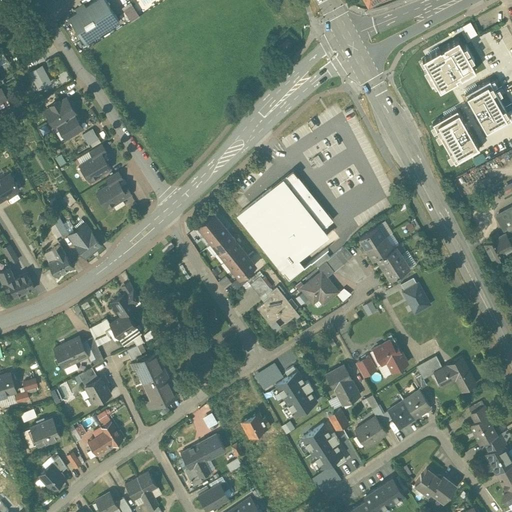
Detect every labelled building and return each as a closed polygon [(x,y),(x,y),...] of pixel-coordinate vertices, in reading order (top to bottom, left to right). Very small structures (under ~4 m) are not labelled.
[(105,0),(94,0),(68,17),(84,43),(119,21),(105,0)] [(131,3),(122,9),(130,22),(139,17),(131,3)] [(13,13),(2,20),(6,29),(18,22),(13,13)] [(287,38),(280,45),(284,49),(292,42),(287,38)] [(427,67),(423,69),(426,73),(429,79),(431,83),(435,81),(435,82),(432,84),(435,90),(439,88),(439,90),(457,80),(456,78),(459,76),(461,78),(475,70),(471,61),(474,59),(470,53),(467,55),(466,53),(469,51),(466,45),(463,47),(458,39),(443,47),(444,48),(440,50),(440,49),(422,59),(423,60),(419,62),(423,68),(426,66),(427,67)] [(6,50),(0,53),(0,65),(11,60),(6,50)] [(42,67),(38,69),(36,67),(33,69),(35,71),(34,71),(33,69),(30,71),(38,86),(50,80),(42,67)] [(511,119),(489,79),(465,93),(487,133),(511,119)] [(66,97),(59,101),(58,100),(50,104),(51,106),(45,110),(54,126),(57,124),(74,114),(76,113),(69,102),(66,97)] [(457,109),(432,123),(433,125),(430,127),(434,133),(437,131),(438,134),(435,136),(438,142),(442,140),(450,154),(447,156),(450,162),(453,160),(455,163),(479,149),(457,109)] [(74,114),(57,124),(66,138),(80,129),(82,128),(74,114)] [(88,145),(100,140),(94,127),(83,132),(88,145)] [(107,151),(102,143),(89,151),(92,157),(101,152),(102,154),(107,151)] [(92,157),(80,164),(90,180),(92,178),(94,179),(97,177),(97,175),(98,175),(99,176),(100,175),(99,174),(110,167),(102,154),(101,152),(92,157)] [(241,212),(238,214),(288,279),(305,266),(300,259),(329,235),(322,226),(331,219),(303,183),(293,171),(241,212)] [(10,173),(0,179),(0,199),(19,188),(10,173)] [(117,179),(96,192),(106,207),(108,206),(111,206),(113,205),(114,202),(121,198),(122,199),(124,198),(131,194),(125,184),(121,186),(117,179)] [(70,191),(64,196),(70,204),(76,199),(70,191)] [(213,205),(199,216),(203,221),(213,213),(214,213),(218,210),(213,205)] [(511,207),(497,215),(506,232),(505,232),(508,237),(508,238),(511,235),(511,207)] [(203,221),(198,225),(205,234),(221,222),(214,213),(213,213),(203,221)] [(63,223),(59,217),(53,220),(61,234),(67,231),(63,223)] [(70,221),(67,220),(63,223),(67,231),(69,234),(74,230),(72,227),(72,225),(70,221)] [(69,234),(68,235),(74,243),(91,231),(85,222),(74,230),(69,234)] [(221,222),(205,234),(212,242),(227,230),(221,222)] [(378,225),(359,237),(366,248),(385,236),(378,225)] [(227,230),(212,242),(218,251),(234,239),(227,230)] [(91,231),(74,243),(85,257),(101,244),(91,231)] [(505,232),(484,244),(492,260),(511,248),(511,245),(508,238),(508,237),(505,232)] [(385,236),(366,248),(373,259),(376,257),(392,247),(385,236)] [(234,239),(218,251),(225,260),(241,247),(234,239)] [(9,244),(2,249),(12,265),(19,261),(9,244)] [(72,266),(60,244),(51,249),(56,258),(48,262),(55,276),(72,266)] [(352,256),(344,245),(343,246),(339,249),(348,260),(352,256)] [(392,247),(376,257),(383,268),(402,256),(395,245),(392,247)] [(241,247),(225,260),(232,268),(248,256),(241,247)] [(348,260),(339,249),(335,253),(343,263),(348,260)] [(325,260),(330,257),(326,252),(313,262),(317,267),(325,260)] [(343,263),(335,253),(330,257),(338,267),(343,263)] [(248,256),(232,268),(239,276),(239,277),(246,271),(255,264),(248,256)] [(402,256),(383,268),(390,279),(409,267),(402,256)] [(338,267),(330,257),(325,260),(334,271),(338,267)] [(334,271),(325,260),(317,267),(321,271),(326,277),(334,271)] [(266,265),(261,269),(272,282),(277,278),(266,265)] [(246,271),(239,277),(239,276),(232,282),(236,288),(250,277),(246,271)] [(321,271),(301,287),(308,296),(314,292),(323,302),(337,291),(326,277),(321,271)] [(27,272),(4,282),(7,290),(11,288),(15,296),(34,288),(27,272)] [(270,287),(260,275),(250,283),(260,295),(270,287)] [(404,288),(415,282),(413,277),(401,283),(404,288)] [(431,303),(418,280),(415,282),(404,288),(401,290),(414,313),(431,303)] [(298,312),(276,285),(266,294),(269,297),(257,307),(268,322),(281,312),(287,320),(298,312)] [(343,300),(351,293),(345,286),(337,293),(343,300)] [(138,299),(133,288),(126,293),(133,303),(138,299)] [(125,292),(121,294),(119,291),(116,293),(118,296),(112,301),(121,314),(126,311),(134,305),(133,303),(126,293),(125,292)] [(367,314),(377,309),(373,299),(363,304),(367,314)] [(110,323),(109,323),(111,326),(119,338),(126,333),(136,326),(126,311),(121,314),(110,323)] [(438,313),(411,328),(420,345),(432,338),(439,335),(448,330),(438,313)] [(110,323),(106,318),(101,321),(106,329),(111,326),(109,323),(110,323)] [(101,321),(89,328),(91,333),(97,345),(111,338),(105,330),(106,329),(101,321)] [(136,326),(126,333),(130,340),(140,333),(136,326)] [(448,330),(439,335),(444,345),(453,340),(448,330)] [(97,345),(91,333),(93,337),(87,340),(95,357),(95,358),(101,355),(102,355),(97,345)] [(126,333),(119,338),(123,344),(130,340),(126,333)] [(79,335),(53,347),(62,366),(87,355),(88,354),(82,342),(79,335)] [(390,339),(373,348),(370,350),(378,364),(381,362),(386,359),(391,370),(407,361),(394,337),(390,340),(390,339)] [(95,357),(87,340),(82,342),(88,354),(87,355),(90,360),(95,357)] [(137,344),(127,349),(131,359),(142,354),(137,344)] [(206,346),(190,358),(201,372),(216,360),(206,346)] [(155,350),(131,362),(134,368),(136,367),(141,376),(144,375),(147,381),(163,374),(161,370),(164,369),(155,350)] [(436,354),(422,361),(429,374),(433,372),(433,371),(442,366),(436,354)] [(101,355),(95,358),(95,357),(90,360),(93,365),(104,359),(102,355),(101,355)] [(375,368),(368,355),(356,362),(364,375),(375,368)] [(461,356),(448,363),(448,362),(447,362),(447,363),(442,366),(433,371),(433,372),(441,385),(457,376),(464,388),(461,389),(462,390),(476,382),(461,355),(460,355),(461,356)] [(275,361),(255,373),(264,388),(287,374),(285,370),(282,372),(275,361)] [(429,374),(422,361),(416,365),(423,377),(429,374)] [(343,364),(326,374),(340,399),(347,395),(348,397),(349,397),(350,399),(359,394),(350,378),(343,364)] [(92,366),(78,374),(82,380),(95,372),(92,366)] [(181,369),(174,373),(179,384),(187,381),(181,369)] [(305,381),(297,370),(275,384),(295,414),(317,400),(309,389),(312,387),(308,379),(305,381)] [(10,371),(0,374),(0,396),(16,392),(10,371)] [(163,374),(147,381),(150,388),(147,389),(151,398),(148,400),(152,406),(176,395),(168,377),(165,378),(163,374)] [(420,374),(415,376),(421,386),(426,384),(420,374)] [(36,376),(23,380),(25,388),(38,384),(36,376)] [(101,376),(85,385),(94,401),(110,392),(101,376)] [(419,389),(403,399),(415,416),(430,406),(419,389)] [(27,391),(14,395),(16,401),(29,398),(27,391)] [(372,393),(366,397),(372,407),(378,404),(372,393)] [(403,399),(388,409),(399,427),(415,416),(403,399)] [(483,405),(471,411),(475,421),(476,421),(486,416),(488,414),(483,405)] [(23,419),(37,416),(35,407),(21,411),(23,419)] [(348,421),(340,407),(334,410),(342,425),(348,421)] [(106,409),(93,417),(97,424),(110,417),(106,409)] [(342,425),(334,410),(327,413),(336,428),(338,427),(342,425)] [(261,417),(258,411),(240,420),(249,436),(269,425),(264,415),(261,417)] [(388,421),(382,411),(376,415),(382,425),(388,421)] [(376,415),(355,429),(365,445),(386,431),(382,425),(376,415)] [(53,416),(29,426),(37,444),(60,435),(53,416)] [(486,416),(476,421),(475,421),(470,424),(474,432),(480,443),(488,439),(496,435),(488,420),(486,416)] [(394,420),(388,423),(394,433),(399,430),(394,420)] [(123,439),(111,421),(101,427),(104,431),(112,444),(113,445),(123,439)] [(82,422),(75,425),(79,434),(86,431),(82,422)] [(323,423),(302,437),(321,467),(343,453),(323,423)] [(81,438),(75,428),(70,431),(76,441),(81,438)] [(104,431),(87,441),(96,454),(112,444),(104,431)] [(217,433),(200,441),(209,457),(225,448),(217,433)] [(496,435),(488,439),(493,448),(502,443),(503,444),(505,443),(500,433),(496,435)] [(209,457),(200,441),(181,452),(189,467),(186,469),(193,484),(201,480),(199,476),(210,470),(203,460),(209,457)] [(243,454),(236,442),(231,445),(238,458),(243,454)] [(493,448),(485,453),(492,464),(494,462),(498,470),(496,471),(496,472),(499,470),(511,463),(511,460),(503,444),(502,443),(493,448)] [(81,463),(72,451),(66,454),(75,467),(81,463)] [(59,454),(51,462),(59,471),(65,465),(59,454)] [(238,458),(229,463),(228,462),(226,464),(230,470),(241,464),(238,458)] [(59,471),(51,462),(38,474),(52,490),(65,478),(59,471)] [(511,463),(499,470),(504,478),(511,473),(511,463)] [(439,477),(426,468),(421,474),(419,475),(420,476),(415,483),(428,493),(431,490),(444,499),(449,493),(450,492),(450,491),(455,484),(442,474),(439,477)] [(156,487),(147,471),(137,476),(155,506),(158,504),(150,490),(156,487)] [(511,473),(504,478),(501,480),(506,490),(511,499),(511,500),(511,499),(511,473)] [(137,476),(124,483),(133,499),(140,496),(147,510),(155,506),(137,476)] [(392,476),(364,495),(366,499),(345,511),(376,511),(403,493),(399,487),(392,476)] [(216,478),(209,482),(212,487),(219,483),(216,478)] [(228,485),(225,480),(219,483),(223,490),(227,487),(228,485)] [(209,489),(200,494),(207,508),(227,497),(223,490),(219,483),(212,487),(209,489)] [(206,484),(197,489),(200,494),(209,489),(206,484)] [(0,501),(10,493),(3,485),(0,487),(0,501)] [(511,499),(506,490),(503,492),(502,494),(505,500),(507,501),(511,499)] [(110,493),(102,498),(101,496),(94,500),(101,511),(120,511),(114,502),(110,493)] [(261,511),(250,495),(243,500),(244,501),(239,504),(235,507),(234,506),(227,511),(228,511),(227,511),(261,511)] [(123,497),(114,502),(120,511),(127,511),(131,510),(123,497)]
